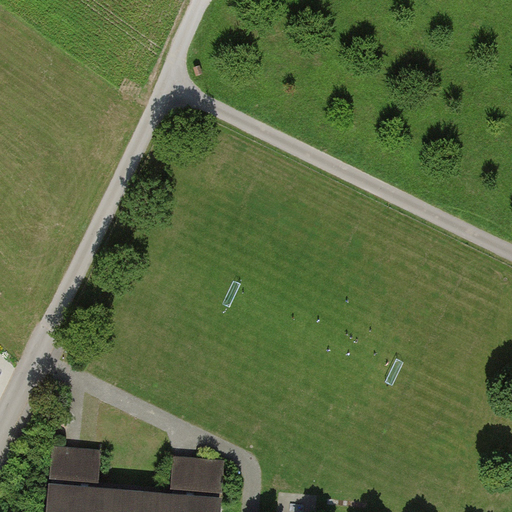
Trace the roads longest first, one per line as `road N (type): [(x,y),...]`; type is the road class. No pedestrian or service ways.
road 1 (residential): [(168,87),(0,432)]
road 2 (unclassified): [(511,251),(168,87)]
